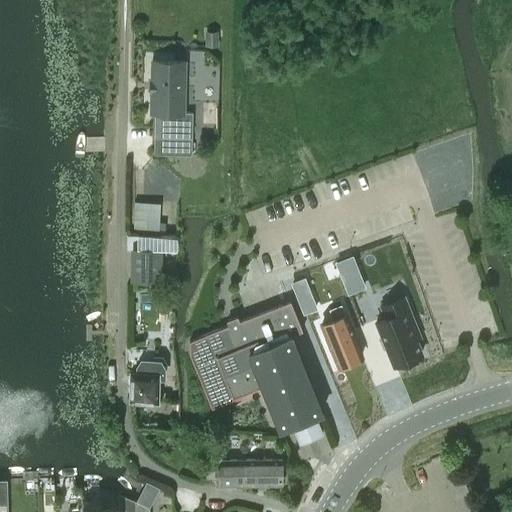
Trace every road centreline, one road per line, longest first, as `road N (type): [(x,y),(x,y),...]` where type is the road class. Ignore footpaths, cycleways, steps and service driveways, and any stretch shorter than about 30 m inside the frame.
road 1 (unclassified): [(291,511),(163,475),(139,460),(127,433),(120,405),(124,29)]
road 2 (secondary): [(330,511),(358,467),(408,426),(511,391)]
